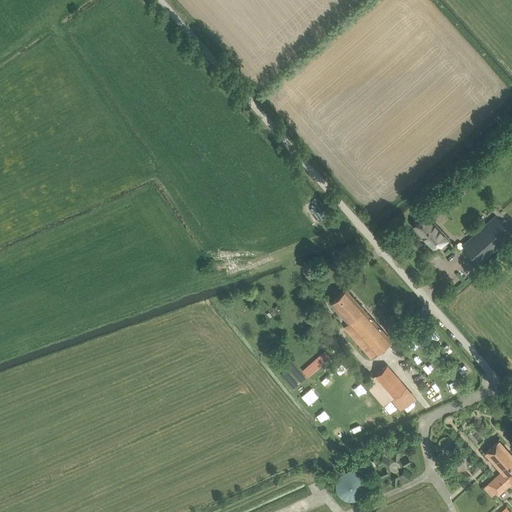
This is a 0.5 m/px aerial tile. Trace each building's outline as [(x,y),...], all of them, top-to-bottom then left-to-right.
[(479,263),(511,233),(496,215),(463,245),(479,263)] [(450,240),(439,228),(437,229),(425,216),(413,226),(432,247),(438,243),(442,247),(450,240)] [(372,357),(384,346),(391,340),(346,289),(331,302),(348,322),(344,326),(372,357)] [(302,370),(308,377),(330,357),(325,350),(302,370)] [(387,365),(365,385),(383,406),(391,399),(400,410),(415,397),(387,365)] [(492,497),(497,492),(499,494),(511,483),(511,454),(499,440),(485,452),(502,471),(484,488),(492,497)] [(383,456),(379,462),(386,467),(390,461),(383,456)] [(408,456),(401,461),(405,467),(412,463),(408,456)] [(356,467),(358,472),(361,471),(363,475),(368,473),(364,464),(356,467)] [(386,468),(378,472),(382,479),(389,475),(386,468)] [(404,470),(401,475),(407,480),(411,475),(404,470)] [(359,473),(358,472),(356,472),(354,471),(352,471),(350,471),(347,471),(344,472),(342,474),(340,475),(339,477),(337,479),(336,482),(336,485),(336,487),(336,489),(336,491),(337,493),(339,495),(340,497),(342,498),(344,499),(346,500),(348,501),(351,501),(353,501),(355,500),(358,499),(359,498),(361,497),(362,495),(364,493),(365,491),(365,489),(366,486),(365,484),(365,481),(364,479),(363,478),(363,477),(362,476),(361,475),(359,473)]
